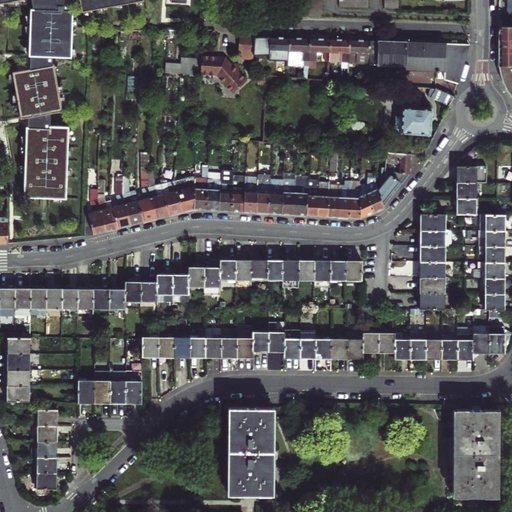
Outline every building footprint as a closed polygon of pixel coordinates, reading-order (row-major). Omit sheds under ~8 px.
[(0,0),(0,3),(17,0),(30,0),(32,8),(30,8),(28,55),(29,55),(29,68),(11,71),(20,117),(27,116),(27,126),(25,126),(23,196),(65,198),(68,126),(49,125),(50,112),(62,110),(53,64),(51,64),(52,56),(70,57),(72,10),(68,10),(69,1),(76,0),(78,0),(81,11),(135,0),(0,0)] [(511,25),(503,26),(498,26),(498,39),(511,38),(511,25)] [(182,29),(169,29),(169,35),(178,35),(178,37),(182,37),(182,29)] [(253,52),(254,44),(254,37),(239,36),(238,59),(253,60),(253,52)] [(288,60),(289,37),(283,37),(278,36),(278,37),(269,37),(268,53),(268,59),(288,60)] [(269,37),(254,37),(254,44),(253,52),(268,53),(269,37)] [(308,66),(308,60),(310,38),(301,38),(301,37),(296,37),(289,37),(288,60),(303,61),(302,66),(304,66),(308,66)] [(316,51),(329,52),(329,38),(323,38),(318,38),(310,38),(308,60),(315,60),(316,51)] [(340,62),(348,62),(349,39),(341,39),(341,38),(336,38),(336,39),(329,38),(329,52),(328,54),(328,62),(340,62)] [(511,38),(498,39),(498,52),(511,51),(511,38)] [(348,62),(369,63),(370,40),(362,40),(362,39),(357,39),(349,39),(348,62)] [(457,83),(469,44),(406,41),(370,40),(369,63),(369,70),(378,70),(378,64),(405,65),(405,69),(436,70),(436,72),(438,72),(438,70),(444,70),(444,79),(457,83)] [(498,65),(511,65),(511,51),(498,52),(498,65)] [(216,75),(232,93),(246,80),(238,71),(238,64),(231,63),(225,57),(221,60),(217,60),(217,56),(201,55),(201,58),(200,74),(216,75)] [(180,74),(200,75),(200,74),(201,58),(181,57),(181,63),(180,74)] [(180,74),(181,63),(166,63),(165,73),(180,74)] [(500,74),(502,82),(506,90),(511,97),(511,98),(511,65),(498,65),(500,74)] [(378,70),(369,70),(368,83),(382,84),(383,70),(378,70)] [(138,75),(128,74),(126,89),(136,90),(138,75)] [(258,76),(257,84),(265,85),(266,76),(258,76)] [(426,95),(449,105),(453,97),(435,88),(427,88),(426,95)] [(402,99),(401,116),(400,131),(400,132),(429,134),(431,108),(419,107),(420,100),(402,99)] [(411,154),(424,155),(427,148),(407,146),(407,153),(411,154)] [(141,152),(141,172),(149,172),(149,169),(149,152),(141,152)] [(385,163),(398,163),(398,172),(409,173),(411,154),(407,153),(403,153),(386,152),(385,163)] [(385,167),(384,171),(397,172),(398,172),(398,163),(385,163),(385,167)] [(485,182),(486,166),(477,166),(477,163),(466,163),(466,166),(456,166),(457,166),(457,182),(475,182),(485,182)] [(193,209),(205,209),(207,173),(208,167),(203,167),(202,178),(195,177),(193,209)] [(381,167),(381,182),(382,184),(377,189),(382,202),(399,182),(401,184),(409,173),(398,172),(397,172),(384,171),(385,167),(381,167)] [(169,215),(163,194),(157,195),(154,185),(153,169),(149,169),(149,172),(148,185),(156,218),(169,215)] [(156,218),(148,185),(149,172),(141,172),(140,187),(143,199),(138,200),(143,221),(156,218)] [(218,210),(220,181),(220,178),(213,178),(213,173),(207,173),(205,209),(218,210)] [(255,212),(268,213),(270,183),(270,179),(271,175),(258,174),(258,177),(255,212)] [(193,209),(195,177),(195,175),(193,176),(173,180),(181,212),(193,209)] [(218,210),(231,211),(233,175),(225,175),(225,177),(225,181),(220,181),(218,210)] [(231,211),(243,211),(245,176),(233,175),(231,211)] [(130,224),(122,192),(123,176),(116,176),(116,195),(118,205),(112,206),(118,227),(130,224)] [(130,224),(143,221),(138,200),(135,191),(129,193),(128,176),(123,176),(122,192),(130,224)] [(255,212),(258,177),(245,176),(243,211),(255,212)] [(367,176),(367,183),(367,185),(366,194),(373,212),(383,208),(384,206),(382,202),(377,189),(375,177),(373,177),(367,176)] [(292,193),(294,193),(295,179),(283,178),(283,180),(281,213),(293,214),(294,203),(292,203),(292,193)] [(106,231),(118,227),(112,206),(107,208),(104,198),(105,179),(98,179),(97,189),(97,198),(106,231)] [(273,183),(270,183),(268,213),(281,213),(283,180),(274,179),(273,183)] [(306,215),(308,180),(295,179),(294,193),(292,193),(292,203),(294,203),(293,214),(306,215)] [(348,217),(350,179),(343,179),(342,184),(339,184),(338,216),(348,217)] [(359,196),(360,185),(359,185),(359,183),(360,183),(360,182),(360,180),(350,179),(348,217),(360,218),(359,196)] [(169,215),(181,212),(173,180),(168,182),(170,192),(163,194),(169,215)] [(306,215),(317,215),(319,181),(319,180),(318,180),(308,180),(306,215)] [(319,181),(317,215),(327,216),(329,184),(323,184),(323,181),(319,181)] [(327,216),(338,216),(339,184),(339,181),(336,181),(336,184),(329,183),(329,184),(327,216)] [(168,182),(161,183),(163,194),(170,192),(168,182)] [(359,185),(360,185),(359,196),(360,218),(373,212),(366,194),(367,185),(363,185),(363,182),(360,182),(360,183),(359,183),(359,185)] [(456,197),(475,198),(475,182),(457,182),(456,197)] [(154,185),(157,195),(163,194),(161,183),(154,185)] [(106,231),(97,198),(97,189),(90,189),(90,201),(93,212),(85,214),(84,236),(106,231)] [(456,213),(476,214),(476,213),(475,213),(475,198),(456,197),(456,213)] [(420,229),(444,230),(444,214),(445,214),(445,213),(419,213),(419,214),(420,214),(420,229)] [(485,230),(504,230),(504,215),(505,215),(505,214),(480,214),(480,230),(485,230)] [(452,230),(444,230),(420,229),(420,245),(444,245),(452,245),(452,230)] [(485,230),(485,246),(504,246),(504,230),(485,230)] [(420,261),(444,261),(444,245),(420,245),(420,261)] [(485,261),(503,261),(504,246),(485,246),(480,245),(480,253),(485,254),(485,261)] [(220,292),(220,286),(220,259),(219,259),(219,267),(204,267),(204,285),(204,292),(220,292)] [(220,259),(220,286),(220,278),(235,278),(236,260),(220,260),(220,259)] [(251,260),(236,260),(235,278),(251,278),(251,260)] [(251,260),(251,278),(267,278),(267,260),(251,260)] [(267,260),(267,278),(282,279),(283,260),(267,260)] [(283,260),(282,279),(282,286),(298,286),(298,279),(298,260),(283,260)] [(314,260),(298,260),(298,279),(314,279),(314,260)] [(314,260),(314,279),(314,286),(329,287),(329,279),(329,261),(314,260)] [(345,261),(345,279),(360,279),(360,280),(361,280),(361,260),(360,260),(360,261),(345,261)] [(345,261),(329,261),(329,279),(345,279),(345,261)] [(444,277),(444,261),(420,261),(420,277),(444,277)] [(503,277),(503,261),(485,261),(477,261),(477,269),(485,269),(485,277),(503,277)] [(188,275),(172,274),(172,292),(180,292),(180,301),(188,301),(188,294),(188,266),(188,275)] [(188,285),(204,285),(204,267),(189,267),(189,266),(188,266),(188,294),(188,285)] [(485,269),(477,269),(473,269),(473,277),(485,277),(485,269)] [(140,282),(140,300),(148,300),(155,300),(155,301),(156,301),(156,274),(156,282),(140,282)] [(156,274),(156,301),(156,293),(163,293),(163,301),(172,301),(172,292),(172,274),(157,274),(156,274)] [(444,277),(420,277),(419,292),(443,292),(444,283),(448,283),(448,277),(444,277)] [(503,277),(485,277),(485,293),(503,293),(503,277)] [(109,289),(108,308),(124,308),(125,281),(124,281),(124,289),(109,289)] [(125,281),(124,308),(125,308),(125,300),(132,300),(140,300),(140,282),(125,282),(125,281)] [(0,288),(0,314),(14,315),(14,307),(15,288),(0,288)] [(15,288),(14,307),(30,307),(30,288),(15,288)] [(46,289),(30,288),(30,307),(46,307),(46,289)] [(61,307),(62,289),(46,289),(46,307),(61,307)] [(77,289),(62,289),(61,307),(77,307),(77,289)] [(93,307),(93,289),(77,289),(77,307),(93,307)] [(93,307),(108,308),(109,289),(93,289),(93,307)] [(443,308),(443,292),(419,292),(419,308),(420,308),(444,309),(444,308),(443,308)] [(484,309),(488,309),(504,309),(504,308),(503,308),(503,293),(485,293),(485,308),(484,308),(484,309)] [(268,332),(268,350),(283,351),(283,358),(284,331),(283,331),(283,332),(276,332),(276,321),(268,321),(268,332)] [(472,340),(472,359),(472,353),(473,353),(473,352),(488,352),(488,326),(488,325),(472,325),(472,328),(472,340)] [(488,326),(488,352),(503,352),(503,353),(504,353),(504,351),(506,352),(511,337),(511,332),(504,329),(504,326),(488,326)] [(457,327),(456,340),(472,340),(472,328),(457,327)] [(205,337),(205,356),(220,356),(221,338),(221,328),(205,328),(205,330),(205,337)] [(221,338),(220,356),(236,356),(236,330),(236,328),(221,328),(221,338)] [(158,337),(158,329),(142,329),(142,336),(143,336),(143,337),(158,337)] [(252,331),(236,330),(236,356),(251,357),(252,357),(252,331)] [(315,357),(315,338),(315,336),(315,330),(300,330),(299,338),(299,357),(315,357)] [(268,350),(268,332),(253,331),(252,331),(252,357),(252,350),(268,350)] [(299,357),(299,338),(293,338),(284,338),(284,335),(284,331),(283,358),(284,358),(284,357),(299,357)] [(346,339),(346,357),(362,358),(362,332),(346,332),(346,339)] [(362,351),(378,351),(378,333),(363,332),(362,332),(362,358),(362,351)] [(393,359),(394,332),(393,332),(393,333),(378,333),(378,351),(393,352),(393,359)] [(394,358),(409,358),(409,339),(394,339),(394,336),(394,332),(393,359),(394,359),(394,358)] [(425,358),(425,332),(409,332),(409,336),(409,339),(409,358),(425,358)] [(441,332),(425,332),(425,358),(441,358),(441,339),(441,332)] [(142,336),(142,356),(143,356),(158,356),(158,337),(143,337),(143,336),(142,336)] [(8,338),(8,353),(29,353),(29,338),(30,338),(30,337),(7,337),(7,338),(8,338)] [(158,356),(173,356),(174,337),(158,337),(158,356)] [(174,337),(173,356),(189,356),(189,337),(181,337),(174,337)] [(189,337),(189,356),(205,356),(205,337),(198,337),(189,337)] [(331,357),(331,338),(324,338),(315,338),(315,357),(331,357)] [(331,357),(346,357),(346,339),(331,338),(331,357)] [(441,358),(456,358),(456,340),(441,339),(441,358)] [(471,359),(472,359),(472,340),(456,340),(456,358),(471,358),(471,359)] [(29,353),(8,353),(8,369),(29,369),(29,353)] [(29,385),(29,369),(8,369),(7,384),(29,385)] [(94,402),(109,402),(110,370),(94,370),(94,380),(94,402)] [(125,402),(125,370),(110,370),(109,402),(125,402)] [(125,402),(140,402),(141,402),(142,370),(125,370),(125,402)] [(94,402),(94,380),(79,380),(78,380),(78,402),(78,401),(94,402)] [(29,385),(7,384),(7,400),(7,401),(29,401),(29,400),(29,385)] [(229,407),(228,494),(269,494),(270,407),(254,407),(246,407),(229,407)] [(38,425),(56,425),(57,410),(57,409),(37,409),(38,409),(38,425)] [(455,409),(454,496),(495,497),(495,409),(480,409),(471,409),(455,409)] [(56,441),(56,425),(38,425),(38,440),(56,441)] [(37,456),(56,456),(56,441),(38,440),(37,456)] [(37,472),(55,472),(56,456),(37,456),(37,472)] [(36,488),(55,488),(56,488),(56,487),(55,487),(55,472),(37,472),(37,487),(36,487),(36,488)]
